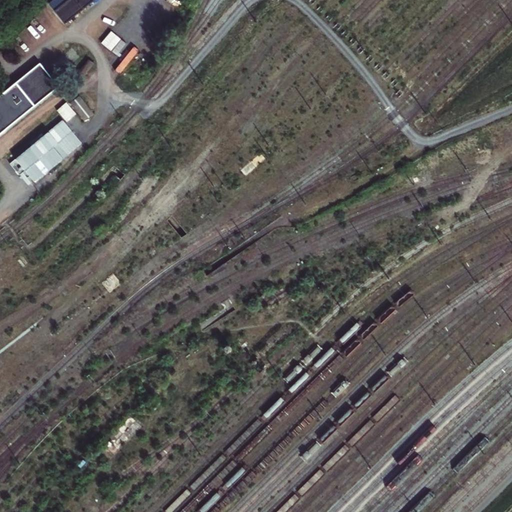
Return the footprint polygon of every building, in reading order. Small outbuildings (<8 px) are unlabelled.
[(54,0),(51,3),(67,22),(92,0),(54,0)] [(129,57),(133,60),(140,49),(135,46),(129,57)] [(42,63),(0,96),(0,133),(60,85),(42,63)] [(80,96),(71,104),(86,121),(95,114),(80,96)] [(72,131),(84,123),(78,113),(65,122),(72,131)] [(253,160),(243,169),(249,175),(268,158),(262,152),(253,160)] [(241,166),(243,169),(253,160),(251,158),(241,166)] [(115,275),(105,283),(112,291),(122,282),(115,275)] [(131,415),(104,444),(108,448),(116,455),(143,426),(131,415)] [(104,444),(98,451),(101,455),(108,448),(104,444)]
